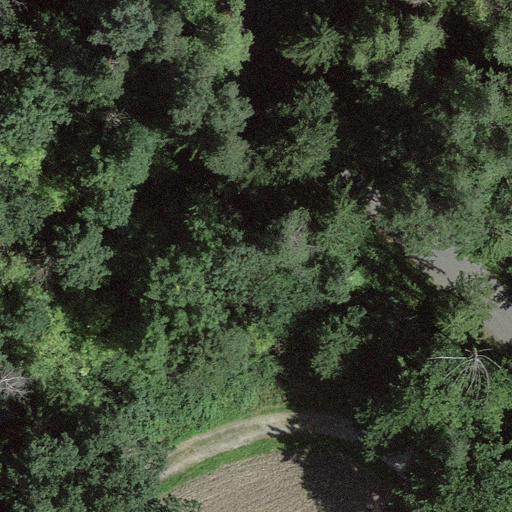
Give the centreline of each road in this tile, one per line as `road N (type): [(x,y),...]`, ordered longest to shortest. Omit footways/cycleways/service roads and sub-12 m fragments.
road 1 (track): [(476,511),(437,474),(343,412),(250,423),(157,455),(96,511)]
road 2 (unclassified): [(250,0),(440,280),(511,340)]
